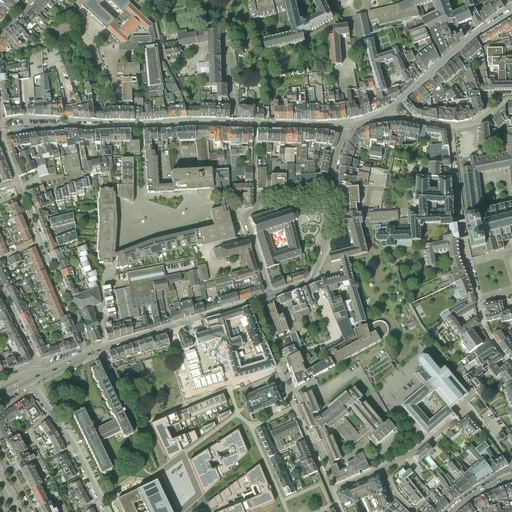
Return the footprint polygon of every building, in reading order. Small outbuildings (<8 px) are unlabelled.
[(9,12),(12,9),(2,0),(0,0),(4,4),(2,6),(9,12)] [(2,0),(12,9),(15,5),(10,0),(7,0),(6,0),(2,0)] [(44,9),(46,6),(48,5),(52,9),(54,7),(50,3),(51,1),(49,0),(39,0),(35,5),(42,11),(46,15),(48,13),(45,9),(44,10),(44,9)] [(86,0),(87,0),(82,5),(81,6),(82,6),(85,9),(84,9),(85,9),(87,11),(88,12),(88,11),(104,27),(107,29),(107,30),(108,30),(112,35),(108,39),(112,43),(113,44),(119,44),(138,43),(152,43),(157,43),(155,35),(153,26),(153,25),(131,5),(131,4),(128,2),(129,2),(128,1),(126,0),(86,0)] [(266,51),(305,42),(304,35),(312,31),(334,19),(324,0),(252,0),(248,1),(250,6),(248,6),(251,16),(252,16),(253,20),(260,19),(262,18),(262,19),(277,15),(276,13),(286,11),(285,9),(286,8),(292,33),(263,40),(266,51)] [(484,23),(483,23),(478,14),(475,8),(471,11),(470,8),(474,6),(470,0),(462,0),(464,4),(452,10),(447,0),(411,0),(398,5),(400,12),(416,7),(419,16),(420,16),(423,15),(424,14),(421,6),(432,2),(436,13),(439,11),(443,20),(444,19),(450,17),(453,24),(458,36),(461,34),(461,33),(462,32),(458,25),(471,20),(476,29),(477,28),(483,24),(484,23)] [(492,9),(495,14),(504,7),(501,3),(499,0),(493,0),(488,4),(492,9)] [(0,11),(5,16),(9,12),(2,6),(0,4),(0,11)] [(495,14),(492,9),(488,4),(484,7),(482,8),(482,9),(483,11),(488,19),(492,16),(495,14)] [(30,10),(38,18),(43,22),(45,20),(40,14),(40,13),(42,11),(35,5),(30,10)] [(370,21),(378,20),(379,26),(419,17),(419,16),(416,7),(400,12),(398,5),(395,6),(393,6),(382,9),(368,12),(370,21)] [(34,23),(38,18),(30,10),(25,15),(34,23)] [(448,51),(459,42),(464,38),(463,35),(462,32),(461,33),(461,34),(458,36),(456,36),(455,34),(453,35),(454,37),(452,38),(447,27),(453,24),(450,17),(444,19),(443,20),(439,11),(436,13),(425,18),(423,15),(420,16),(421,19),(422,19),(424,25),(426,29),(428,28),(429,31),(436,47),(441,58),(448,51)] [(366,36),(371,35),(366,14),(354,16),(354,18),(352,18),(356,37),(358,37),(359,38),(363,37),(366,36)] [(34,24),(34,23),(25,15),(21,20),(27,26),(30,24),(32,26),(34,24)] [(16,25),(29,38),(30,37),(27,34),(27,33),(25,31),(26,30),(25,29),(27,26),(21,20),(16,25)] [(506,33),(511,31),(510,30),(506,23),(502,25),(505,31),(506,33)] [(331,65),(342,64),(340,36),(350,35),(348,24),(333,26),(333,30),(328,31),(331,65)] [(32,40),(29,38),(16,25),(11,30),(21,39),(23,36),(24,37),(29,43),(32,40)] [(440,59),(433,46),(429,38),(426,29),(424,25),(409,31),(414,44),(425,40),(429,48),(417,57),(415,58),(423,74),(426,71),(426,70),(428,68),(428,69),(436,62),(437,62),(437,61),(440,59)] [(498,35),(505,31),(502,25),(494,29),(487,34),(480,38),(484,44),(491,40),(498,35)] [(7,35),(20,48),(23,45),(19,42),(21,39),(11,30),(7,35)] [(179,42),(180,47),(199,44),(199,43),(209,41),(209,58),(205,59),(205,63),(209,63),(209,73),(198,73),(198,74),(198,76),(203,76),(203,87),(210,87),(217,87),(218,97),(218,98),(222,98),(228,98),(228,84),(222,85),(221,63),(222,63),(222,54),(221,54),(221,31),(204,31),(187,34),(186,30),(177,32),(179,42)] [(18,50),(20,48),(7,35),(2,39),(10,46),(12,44),(16,49),(16,48),(18,50)] [(373,77),(374,80),(373,80),(375,89),(377,94),(382,92),(387,91),(389,97),(388,97),(390,103),(390,102),(395,100),(396,100),(397,100),(414,83),(407,71),(407,70),(404,63),(400,56),(397,47),(392,49),(393,52),(377,57),(373,39),(367,40),(366,36),(363,37),(364,41),(362,41),(364,46),(365,46),(364,46),(365,49),(366,48),(367,52),(366,52),(366,54),(367,54),(371,68),(370,68),(370,71),(372,70),(372,74),(371,74),(372,77),(373,77)] [(414,83),(418,80),(410,67),(408,63),(404,54),(402,49),(398,38),(394,39),(397,47),(400,56),(404,63),(407,70),(407,71),(414,83)] [(0,42),(0,46),(6,52),(8,50),(7,48),(8,47),(9,48),(11,47),(10,46),(2,39),(0,42)] [(476,53),(477,54),(478,58),(482,55),(480,51),(482,50),(476,40),(471,45),(477,53),(476,53)] [(424,74),(423,74),(415,58),(414,59),(412,52),(416,50),(412,41),(407,44),(410,51),(406,53),(405,48),(402,49),(404,54),(408,63),(415,60),(416,63),(410,67),(418,80),(424,74)] [(181,48),(180,47),(179,42),(162,45),(165,49),(167,57),(180,54),(182,52),(181,48)] [(158,45),(144,47),(146,58),(146,64),(148,83),(149,93),(151,100),(151,104),(153,120),(167,119),(164,100),(168,100),(168,95),(167,91),(164,80),(163,80),(161,70),(160,62),(158,45)] [(476,55),(477,54),(476,53),(477,53),(471,45),(466,50),(471,57),(472,58),(474,62),(476,61),(477,63),(479,62),(476,55)] [(488,79),(489,91),(511,90),(511,57),(506,58),(505,48),(487,48),(487,63),(488,63),(488,68),(498,68),(498,83),(495,83),(495,76),(487,77),(488,79)] [(470,66),(473,65),(470,60),(472,58),(471,57),(466,50),(461,54),(470,66)] [(472,69),(470,66),(461,54),(457,58),(464,68),(464,67),(467,71),(466,71),(467,72),(468,71),(468,70),(472,69)] [(451,80),(457,86),(461,83),(458,78),(462,76),(464,75),(467,73),(467,72),(466,71),(467,71),(464,67),(464,68),(457,58),(452,62),(448,66),(443,70),(439,74),(438,74),(438,75),(444,81),(446,84),(451,80)] [(20,73),(27,72),(26,70),(25,60),(18,61),(19,64),(14,65),(0,68),(0,75),(7,75),(6,72),(19,69),(20,73)] [(207,65),(203,65),(203,62),(198,62),(198,72),(207,72),(207,65)] [(66,71),(71,83),(79,80),(74,64),(65,67),(66,71)] [(133,89),(138,89),(138,85),(137,75),(141,74),(140,64),(117,64),(117,74),(123,74),(124,79),(123,79),(123,84),(123,102),(117,102),(117,108),(112,108),(113,120),(131,121),(129,108),(130,102),(133,102),(133,96),(133,89)] [(140,64),(141,74),(137,75),(138,85),(148,83),(146,64),(140,64)] [(489,91),(488,79),(484,80),(484,85),(480,85),(474,68),(475,68),(473,65),(470,66),(472,69),(468,70),(468,71),(467,72),(467,73),(464,75),(468,84),(472,82),(473,84),(479,91),(481,91),(485,92),(489,91)] [(18,80),(23,79),(26,79),(29,79),(29,72),(27,72),(20,73),(7,75),(0,75),(0,82),(5,81),(7,81),(12,80),(18,80)] [(44,103),(47,103),(46,91),(50,90),(48,74),(43,75),(40,76),(41,90),(40,90),(40,88),(34,88),(35,99),(40,99),(40,98),(42,97),(42,99),(44,99),(44,101),(35,102),(35,105),(35,115),(44,116),(44,103)] [(441,89),(443,87),(441,85),(444,81),(438,75),(431,80),(441,89)] [(461,83),(463,88),(464,93),(465,94),(466,94),(479,93),(479,91),(473,84),(472,82),(468,84),(469,86),(465,88),(462,76),(458,78),(461,83)] [(171,119),(176,118),(174,94),(169,81),(168,79),(164,80),(167,91),(171,91),(171,94),(168,95),(168,100),(169,104),(173,103),(173,107),(169,107),(171,119)] [(179,93),(180,93),(176,83),(173,79),(169,81),(174,94),(179,93)] [(9,100),(14,99),(19,99),(18,80),(12,80),(13,89),(11,90),(11,89),(6,90),(7,96),(1,97),(3,102),(9,102),(9,100)] [(438,92),(441,89),(431,80),(428,83),(438,92)] [(435,95),(438,92),(428,83),(425,85),(435,95)] [(463,88),(461,83),(457,86),(445,95),(447,98),(448,101),(461,94),(464,93),(463,88)] [(332,121),(337,120),(335,107),(334,93),(334,91),(333,85),(331,85),(325,86),(326,91),(329,91),(331,108),(332,121)] [(432,98),(435,95),(425,85),(422,88),(432,98)] [(324,107),(323,93),(322,86),(317,87),(318,102),(319,102),(319,105),(315,105),(316,121),(324,121),(324,107)] [(438,120),(436,108),(435,105),(438,104),(437,102),(447,98),(445,95),(443,87),(441,89),(438,92),(435,95),(432,98),(426,102),(421,107),(420,108),(421,111),(422,118),(429,119),(438,121),(438,120)] [(361,107),(358,108),(358,107),(356,108),(355,102),(353,102),(351,95),(358,94),(357,88),(350,89),(346,90),(349,102),(352,119),(356,118),(358,117),(360,117),(363,116),(361,107)] [(426,102),(432,98),(422,88),(417,92),(426,102)] [(238,117),(238,118),(238,119),(249,119),(259,120),(259,106),(260,102),(257,102),(257,101),(256,101),(256,100),(250,99),(247,99),(241,99),(241,95),(242,95),(242,94),(244,94),(244,89),(239,89),(239,106),(238,106),(238,107),(238,117)] [(62,98),(62,100),(65,117),(70,118),(75,118),(72,107),(66,108),(66,106),(63,90),(60,90),(61,92),(62,98)] [(342,120),(339,95),(339,90),(334,91),(334,93),(335,107),(337,120),(342,120)] [(200,118),(209,118),(210,97),(210,92),(202,91),(201,108),(200,118)] [(390,103),(388,97),(384,100),(382,92),(377,94),(376,94),(377,96),(378,98),(381,109),(390,105),(389,104),(390,103)] [(421,107),(426,102),(417,92),(413,96),(421,107)] [(85,110),(83,106),(83,104),(79,96),(78,93),(75,94),(76,99),(77,103),(81,118),(86,119),(85,110)] [(181,118),(188,117),(187,109),(180,93),(179,93),(181,118)] [(463,97),(463,100),(467,100),(467,101),(471,100),(471,101),(481,99),(479,93),(466,94),(466,97),(463,97)] [(449,103),(463,100),(463,97),(461,94),(448,101),(449,103)] [(416,111),(420,108),(421,107),(413,96),(408,100),(416,111)] [(209,118),(216,118),(216,102),(218,102),(218,98),(218,97),(210,97),(209,118)] [(366,115),(372,113),(368,98),(368,97),(363,98),(363,99),(366,115)] [(378,111),(381,109),(378,98),(374,99),(373,97),(368,98),(372,113),(378,111)] [(62,100),(62,98),(58,98),(55,99),(51,99),(52,116),(56,117),(60,117),(65,117),(62,100)] [(90,112),(91,119),(96,119),(94,106),(91,106),(91,105),(94,104),(92,98),(88,99),(89,101),(87,101),(88,105),(90,112)] [(14,99),(15,107),(10,108),(11,116),(21,115),(20,111),(20,106),(20,103),(19,99),(14,99)] [(470,109),(482,106),(481,99),(471,101),(472,104),(469,105),(470,109)] [(275,120),(288,120),(288,106),(288,102),(288,100),(284,101),(285,107),(279,107),(278,101),(278,100),(274,101),(275,108),(275,119),(275,120)] [(421,111),(420,108),(416,111),(408,100),(403,104),(413,116),(422,118),(421,111)] [(192,118),(200,118),(201,108),(197,108),(193,108),(193,101),(188,101),(190,108),(192,118)] [(75,118),(81,118),(77,103),(72,105),(72,107),(75,118)] [(153,120),(151,104),(145,104),(146,114),(144,115),(144,121),(153,121),(153,120)] [(86,119),(91,119),(90,112),(88,105),(83,106),(85,110),(86,119)] [(468,120),(471,119),(470,109),(469,105),(468,105),(468,107),(465,107),(466,109),(463,109),(465,121),(469,121),(468,120)] [(470,109),(471,119),(472,120),(482,112),(483,109),(482,106),(470,109)] [(104,120),(113,120),(112,108),(112,107),(103,109),(103,110),(104,120)] [(275,120),(275,119),(270,119),(270,117),(269,117),(270,113),(269,112),(269,107),(264,107),(265,120),(275,120)] [(445,121),(443,108),(439,109),(439,107),(436,108),(438,120),(440,121),(444,121),(445,121)] [(510,120),(509,116),(506,116),(505,107),(499,114),(506,122),(507,121),(510,120)] [(452,122),(450,109),(446,109),(446,108),(443,108),(445,121),(452,122)] [(458,122),(465,121),(463,109),(463,108),(459,108),(459,109),(457,110),(458,122)] [(458,123),(458,122),(457,110),(453,110),(453,109),(450,109),(452,122),(454,122),(458,123)] [(103,110),(95,112),(96,119),(104,120),(103,110)] [(505,122),(506,122),(499,114),(493,121),(498,129),(499,130),(499,129),(505,122)] [(406,137),(409,124),(403,123),(399,134),(397,139),(395,138),(392,137),(390,144),(389,147),(395,148),(395,146),(402,145),(403,142),(405,142),(406,137)] [(478,132),(478,136),(493,134),(496,133),(500,132),(499,129),(499,130),(498,129),(489,130),(488,123),(478,127),(478,132)] [(417,136),(419,136),(421,126),(416,125),(409,124),(406,137),(409,138),(408,138),(414,139),(416,140),(417,136)] [(369,127),(369,140),(377,141),(378,125),(369,127)] [(426,137),(426,135),(427,127),(421,126),(419,136),(419,137),(424,138),(426,137)] [(177,141),(195,140),(195,139),(195,127),(189,127),(179,128),(176,128),(175,128),(176,140),(176,141),(177,141)] [(207,127),(195,127),(195,139),(197,139),(197,142),(195,143),(198,167),(200,167),(201,170),(211,170),(210,162),(208,153),(207,127)] [(215,144),(215,143),(215,128),(207,127),(208,153),(210,162),(216,161),(215,144)] [(442,151),(449,150),(449,146),(446,131),(433,128),(427,127),(426,135),(438,137),(439,145),(441,144),(442,151)] [(165,129),(167,139),(171,138),(172,141),(176,140),(175,128),(165,129)] [(221,128),(215,128),(215,144),(216,161),(210,162),(211,170),(228,169),(227,158),(224,158),(223,150),(223,143),(221,143),(221,128)] [(231,169),(231,168),(229,128),(225,128),(226,143),(227,143),(227,150),(223,150),(224,158),(227,158),(228,169),(231,169)] [(238,167),(239,167),(239,156),(239,155),(235,155),(235,129),(229,128),(231,168),(238,167)] [(165,129),(161,129),(157,130),(158,140),(158,147),(163,147),(163,145),(163,141),(167,140),(167,139),(165,129)] [(266,160),(266,154),(267,129),(257,129),(256,142),(257,147),(262,147),(262,157),(262,160),(266,160)] [(125,142),(129,142),(132,142),(132,141),(132,137),(133,137),(133,130),(109,130),(98,131),(100,143),(100,146),(100,151),(101,156),(105,156),(111,155),(110,145),(113,145),(113,144),(113,142),(115,142),(115,144),(116,145),(121,145),(121,142),(125,142)] [(144,146),(151,146),(151,142),(149,130),(143,130),(144,146)] [(154,144),(153,141),(158,140),(157,130),(149,130),(151,142),(151,146),(151,148),(154,147),(153,144),(154,144)] [(278,159),(278,153),(275,153),(275,146),(279,146),(280,130),(271,130),(270,154),(270,159),(278,159)] [(294,155),(296,155),(296,147),(296,144),(296,130),(291,130),(291,149),(287,149),(284,149),(283,160),(283,164),(287,164),(293,165),(294,165),(294,155)] [(317,160),(319,152),(314,151),(316,131),(312,130),(311,145),(309,145),(309,154),(308,161),(315,159),(317,160)] [(60,163),(62,163),(65,162),(59,131),(53,132),(59,159),(60,163)] [(67,173),(72,173),(68,152),(64,131),(59,131),(65,162),(62,163),(65,174),(67,173)] [(68,152),(72,173),(81,172),(76,144),(74,138),(73,138),(72,131),(64,131),(68,152)] [(76,131),(78,143),(79,148),(83,170),(89,169),(87,162),(84,147),(81,131),(76,131)] [(93,131),(88,131),(81,131),(84,147),(87,147),(86,141),(89,140),(92,140),(92,142),(92,143),(93,143),(94,143),(94,145),(96,144),(95,143),(93,131)] [(319,152),(319,151),(322,131),(316,131),(314,151),(319,152)] [(327,152),(327,148),(325,148),(328,132),(322,131),(319,151),(323,152),(327,152)] [(43,159),(52,156),(52,152),(50,148),(49,144),(46,132),(40,133),(44,147),(45,147),(46,149),(42,150),(42,152),(41,152),(43,159)] [(53,160),(59,159),(53,132),(46,132),(49,144),(50,148),(52,152),(52,156),(53,160)] [(334,132),(329,152),(332,153),(333,149),(334,149),(339,134),(334,132)] [(493,138),(493,137),(496,136),(497,140),(501,139),(500,132),(496,133),(493,134),(478,136),(478,143),(491,142),(490,138),(493,138)] [(47,169),(43,159),(41,152),(35,133),(28,134),(31,144),(30,145),(31,146),(29,147),(29,149),(37,170),(38,172),(39,177),(48,174),(47,169)] [(35,133),(41,152),(42,152),(42,150),(46,149),(45,147),(44,147),(40,133),(35,133)] [(353,136),(362,145),(361,140),(357,133),(353,136)] [(511,133),(508,134),(504,135),(506,152),(492,155),(477,158),(476,157),(477,156),(476,156),(472,157),(468,158),(469,160),(471,160),(471,167),(462,168),(468,214),(464,215),(464,217),(465,221),(463,222),(463,224),(465,223),(466,226),(466,227),(467,227),(467,230),(467,231),(468,234),(468,235),(469,237),(467,238),(467,239),(469,239),(470,243),(470,244),(471,244),(472,248),(471,248),(472,249),(486,246),(487,252),(486,252),(486,254),(488,253),(488,254),(489,254),(489,253),(490,253),(493,252),(497,251),(498,252),(499,251),(500,250),(503,249),(504,250),(504,249),(505,249),(505,248),(504,248),(504,246),(505,246),(505,245),(504,245),(503,243),(506,242),(511,240),(511,133)] [(20,146),(30,145),(31,144),(28,134),(18,136),(20,146)] [(18,147),(17,146),(14,136),(10,137),(12,142),(14,151),(17,150),(19,154),(25,151),(23,149),(20,151),(18,147)] [(361,147),(362,145),(353,136),(350,139),(356,147),(361,149),(361,147)] [(20,157),(19,154),(17,150),(14,151),(12,142),(10,137),(5,138),(6,143),(7,148),(11,159),(16,157),(17,158),(20,157)] [(360,152),(361,149),(356,147),(350,139),(348,143),(353,149),(360,152)] [(133,141),(132,141),(132,142),(129,142),(129,154),(133,154),(133,155),(139,155),(138,140),(133,140),(133,141)] [(359,155),(360,152),(353,149),(348,143),(345,150),(359,155)] [(442,159),(450,159),(449,150),(442,151),(441,144),(439,145),(431,145),(430,147),(430,157),(427,157),(427,160),(442,159)] [(316,185),(315,174),(310,174),(310,173),(315,173),(315,159),(308,161),(306,161),(303,161),(303,147),(300,146),(298,146),(298,147),(296,147),(296,155),(296,165),(300,165),(301,187),(316,185)] [(239,156),(248,155),(247,147),(242,147),(242,154),(239,154),(239,155),(239,156)] [(370,148),(370,149),(370,156),(369,158),(377,159),(378,157),(382,158),(382,149),(370,148)] [(28,173),(37,170),(29,149),(25,151),(19,154),(20,157),(21,157),(23,162),(28,173)] [(360,155),(359,155),(345,150),(343,156),(358,161),(360,155)] [(172,184),(159,184),(159,182),(158,172),(158,164),(158,157),(155,157),(155,151),(152,151),(145,152),(146,157),(145,157),(146,164),(146,168),(146,173),(147,176),(146,176),(147,183),(147,188),(147,193),(159,192),(159,193),(160,193),(170,192),(173,192),(172,184)] [(327,170),(328,164),(330,158),(332,153),(329,152),(329,153),(327,152),(323,152),(322,156),(323,156),(319,172),(320,172),(319,174),(323,173),(327,174),(327,170)] [(342,160),(358,165),(359,161),(358,161),(343,156),(342,160)] [(0,174),(9,173),(5,161),(4,157),(0,158),(0,174)] [(20,163),(23,162),(21,157),(20,157),(17,158),(16,157),(11,159),(15,168),(21,166),(20,163)] [(105,158),(98,159),(98,160),(101,173),(107,172),(107,169),(106,167),(105,158)] [(121,185),(133,185),(133,158),(122,158),(121,185)] [(442,174),(442,166),(451,166),(450,159),(442,159),(443,163),(442,163),(441,163),(429,163),(429,177),(430,178),(438,178),(452,178),(451,175),(442,174)] [(101,173),(98,160),(87,162),(89,169),(89,172),(92,171),(92,175),(101,173)] [(266,177),(266,176),(266,174),(266,170),(266,160),(262,160),(257,160),(257,171),(257,177),(266,177)] [(357,169),(358,165),(342,160),(340,167),(357,169)] [(19,177),(28,173),(23,162),(20,163),(21,166),(15,168),(19,177)] [(270,189),(285,188),(287,164),(283,164),(281,164),(280,172),(270,172),(270,174),(270,176),(270,189)] [(285,188),(294,188),(294,180),(293,165),(287,164),(285,188)] [(239,167),(238,167),(231,168),(231,169),(228,169),(230,189),(232,189),(233,191),(252,190),(252,168),(248,168),(239,167)] [(340,175),(358,177),(359,169),(357,169),(340,167),(340,175)] [(228,169),(211,170),(212,188),(212,190),(213,190),(213,191),(217,190),(221,190),(230,190),(230,189),(228,169)] [(362,170),(359,169),(358,177),(369,178),(370,171),(362,170)] [(209,188),(212,188),(211,170),(201,170),(200,170),(171,172),(172,184),(173,192),(209,190),(209,188)] [(0,174),(0,177),(2,183),(12,180),(9,173),(0,174)] [(315,174),(316,185),(325,183),(327,174),(323,173),(319,174),(315,174)] [(339,183),(352,184),(368,186),(369,178),(358,177),(340,175),(339,183)] [(439,196),(453,196),(453,194),(452,178),(438,178),(438,189),(430,189),(430,178),(429,177),(417,176),(416,189),(415,189),(415,191),(413,191),(413,193),(416,193),(439,196)] [(81,181),(83,189),(90,187),(88,177),(84,178),(84,180),(81,181)] [(257,189),(266,189),(266,177),(257,177),(257,189)] [(75,184),(77,192),(84,191),(83,189),(81,181),(77,182),(78,183),(75,184)] [(68,186),(70,197),(77,195),(77,192),(75,184),(74,182),(70,183),(70,185),(68,186)] [(332,352),(331,353),(331,354),(332,355),(333,355),(334,355),(335,355),(335,356),(334,356),(338,364),(356,354),(381,340),(380,339),(384,337),(386,336),(387,334),(388,333),(388,331),(388,329),(388,327),(387,325),(385,323),(384,322),(382,322),(380,321),(378,322),(376,322),(368,327),(367,325),(365,326),(364,322),(366,321),(357,289),(358,288),(359,286),(358,284),(356,283),(355,283),(354,280),(351,267),(352,267),(352,265),(350,265),(349,258),(354,257),(357,256),(368,253),(368,252),(362,227),(375,227),(375,229),(375,240),(377,242),(381,242),(380,243),(381,246),(383,248),(395,247),(411,247),(411,245),(413,245),(413,241),(421,241),(421,228),(423,228),(424,226),(424,224),(438,224),(438,226),(441,225),(441,216),(445,216),(445,214),(454,214),(453,203),(453,196),(439,196),(416,193),(415,202),(419,202),(419,214),(412,214),(411,211),(408,211),(409,218),(399,219),(399,210),(389,210),(374,211),(373,209),(366,210),(366,209),(357,210),(357,204),(360,203),(359,187),(352,187),(352,184),(339,183),(340,185),(339,185),(339,186),(340,186),(343,197),(345,207),(348,206),(348,211),(347,211),(347,212),(346,212),(346,213),(346,214),(347,216),(342,217),(343,225),(346,225),(352,248),(329,254),(332,263),(340,260),(342,267),(339,268),(340,271),(343,270),(345,277),(341,278),(340,276),(325,280),(325,278),(322,279),(322,281),(325,288),(336,285),(340,292),(348,290),(351,300),(343,302),(346,313),(354,310),(356,318),(354,319),(353,318),(349,319),(351,326),(352,329),(355,339),(345,341),(348,347),(338,352),(336,350),(332,352)] [(28,197),(41,191),(44,190),(42,185),(40,186),(26,192),(28,197)] [(118,196),(126,199),(133,202),(133,194),(133,185),(121,185),(119,185),(118,196)] [(61,189),(64,200),(71,199),(70,197),(68,186),(63,187),(64,189),(61,189)] [(114,232),(113,231),(114,223),(113,214),(115,214),(114,200),(112,200),(112,194),(113,194),(113,189),(104,188),(104,190),(100,189),(100,193),(98,193),(99,200),(97,200),(98,216),(99,223),(96,252),(98,252),(97,260),(99,259),(99,264),(103,263),(103,265),(108,264),(112,264),(113,259),(111,259),(112,246),(113,246),(114,232)] [(64,202),(64,200),(61,189),(57,190),(57,192),(54,193),(54,194),(51,195),(52,198),(53,201),(56,200),(56,204),(64,202)] [(41,191),(28,197),(30,201),(43,195),(46,194),(44,190),(41,191)] [(252,190),(233,191),(236,197),(241,194),(242,194),(242,195),(237,198),(241,204),(244,209),(244,210),(252,208),(252,207),(252,190)] [(30,201),(32,206),(52,198),(51,195),(50,192),(46,194),(43,195),(30,201)] [(34,212),(42,208),(54,203),(53,201),(52,198),(32,206),(34,212)] [(3,210),(4,211),(17,206),(15,201),(8,204),(9,206),(5,208),(5,209),(3,210)] [(197,248),(234,239),(231,223),(227,207),(224,207),(222,208),(210,211),(214,226),(198,230),(194,231),(194,232),(196,244),(197,248)] [(47,217),(48,216),(47,212),(44,213),(42,208),(34,212),(38,220),(47,217)] [(278,263),(301,256),(293,223),(293,222),(295,220),(295,219),(296,217),(296,216),(295,214),(295,213),(293,211),(292,211),(289,211),(288,211),(286,212),(285,212),(281,213),(280,214),(276,215),(275,210),(270,212),(269,212),(267,212),(265,213),(264,213),(261,214),(260,215),(256,216),(255,216),(250,218),(250,219),(252,224),(255,233),(255,234),(266,269),(267,269),(279,265),(278,263)] [(8,221),(10,220),(21,215),(19,211),(11,214),(12,216),(9,217),(9,218),(7,219),(8,221)] [(66,215),(68,224),(74,223),(72,213),(66,215)] [(464,267),(460,256),(459,249),(459,241),(458,240),(460,240),(457,225),(457,223),(457,222),(454,223),(454,216),(454,214),(445,214),(445,216),(441,216),(441,225),(441,226),(449,226),(450,231),(451,231),(451,233),(452,235),(443,236),(444,242),(432,244),(426,246),(427,251),(424,252),(427,267),(431,266),(432,269),(437,268),(436,268),(437,268),(434,254),(449,252),(450,259),(451,259),(452,263),(449,263),(451,268),(453,267),(454,271),(464,267)] [(13,224),(15,223),(23,220),(21,215),(10,220),(11,222),(12,222),(13,224)] [(50,234),(48,230),(45,223),(48,222),(47,217),(38,220),(42,232),(44,236),(50,234)] [(57,227),(55,218),(49,219),(51,229),(57,227)] [(9,230),(11,230),(25,225),(23,220),(15,223),(16,225),(8,228),(9,230)] [(15,239),(29,234),(27,229),(19,232),(20,234),(17,236),(14,237),(15,239)] [(70,232),(65,234),(68,243),(73,241),(70,232)] [(157,253),(169,250),(191,246),(196,244),(194,232),(167,238),(153,242),(123,253),(117,255),(117,264),(116,269),(144,258),(154,254),(156,258),(157,259),(157,258),(158,259),(158,258),(158,256),(157,253)] [(58,250),(57,247),(55,243),(54,244),(50,234),(44,236),(49,248),(51,252),(58,250)] [(65,234),(60,236),(64,245),(68,243),(65,234)] [(57,243),(59,246),(59,247),(64,245),(60,236),(55,238),(57,243)] [(33,243),(31,238),(23,241),(14,245),(17,250),(33,243)] [(216,286),(216,287),(233,283),(259,275),(257,269),(254,260),(248,241),(219,248),(213,250),(216,260),(221,258),(221,259),(238,255),(240,259),(239,259),(241,264),(239,265),(241,271),(229,274),(229,275),(216,278),(217,279),(216,280),(214,281),(216,286)] [(0,251),(6,248),(5,246),(9,245),(8,244),(11,243),(10,242),(0,245),(0,251)] [(28,253),(29,255),(37,252),(35,247),(22,253),(23,255),(24,254),(24,255),(28,253)] [(53,256),(62,253),(67,251),(66,247),(58,250),(51,252),(53,256)] [(6,248),(0,251),(0,256),(0,257),(14,251),(13,249),(11,250),(10,249),(7,251),(6,248)] [(24,261),(25,262),(39,257),(37,252),(29,255),(30,257),(26,259),(27,260),(24,261)] [(57,264),(67,259),(70,257),(68,253),(63,255),(62,253),(53,256),(57,264)] [(7,259),(10,266),(22,261),(19,254),(7,259)] [(60,272),(70,268),(67,259),(57,264),(60,272)] [(28,270),(29,271),(43,266),(41,261),(33,265),(34,267),(30,268),(30,269),(28,270)] [(86,275),(92,272),(89,266),(81,269),(83,274),(85,273),(86,275)] [(166,279),(165,277),(163,266),(127,273),(130,288),(111,291),(117,321),(123,319),(123,320),(135,318),(139,317),(145,315),(142,307),(150,305),(152,317),(158,315),(158,312),(156,301),(154,292),(152,281),(166,279)] [(455,283),(468,278),(464,267),(454,271),(452,271),(453,275),(448,277),(449,282),(436,287),(438,291),(441,290),(441,289),(455,283)] [(63,278),(73,274),(71,268),(70,268),(60,272),(63,278)] [(0,277),(0,278),(8,274),(5,269),(0,271),(0,277)] [(189,281),(197,279),(196,270),(187,272),(189,281)] [(36,274),(33,275),(35,280),(47,275),(45,271),(36,274)] [(86,280),(96,277),(97,276),(96,271),(92,272),(86,275),(87,277),(85,278),(86,280)] [(299,273),(302,280),(305,279),(309,273),(308,271),(299,273)] [(3,284),(11,280),(8,274),(0,278),(3,284)] [(66,287),(72,285),(71,281),(70,279),(74,277),(73,274),(63,278),(65,284),(66,287)] [(165,277),(166,279),(167,289),(168,292),(174,290),(172,284),(179,282),(182,282),(180,274),(165,277)] [(291,281),(292,281),(291,276),(289,276),(289,274),(284,276),(287,283),(291,282),(291,281)] [(262,285),(259,275),(233,283),(233,285),(235,290),(253,285),(254,288),(262,285)] [(85,285),(95,282),(97,281),(96,277),(86,280),(86,283),(85,283),(85,285)] [(283,277),(271,282),(273,287),(276,289),(286,285),(283,277)] [(468,278),(455,283),(456,287),(457,290),(455,291),(456,292),(455,293),(455,294),(455,296),(455,297),(456,298),(457,299),(459,299),(459,301),(467,298),(468,302),(467,303),(465,303),(451,311),(450,312),(449,311),(441,317),(444,322),(446,320),(454,316),(475,304),(476,303),(476,301),(476,300),(476,299),(475,299),(474,296),(475,296),(474,295),(471,287),(468,278)] [(154,292),(161,290),(167,289),(166,279),(152,281),(154,292)] [(6,289),(14,285),(11,280),(3,284),(6,289)] [(36,288),(37,290),(50,284),(48,280),(40,283),(41,285),(38,287),(36,288)] [(8,294),(16,290),(15,288),(19,286),(19,285),(22,284),(21,281),(14,285),(6,289),(8,294)] [(221,307),(219,301),(208,305),(205,290),(206,290),(205,289),(216,286),(214,281),(206,283),(203,284),(198,285),(200,294),(201,299),(204,312),(221,307)] [(342,336),(339,338),(340,340),(324,348),(325,351),(322,352),(324,355),(328,353),(345,341),(355,339),(352,329),(351,326),(349,319),(346,313),(343,302),(342,302),(340,292),(336,285),(325,288),(322,281),(303,288),(303,289),(301,289),(273,299),(274,302),(277,312),(278,316),(284,314),(290,332),(291,334),(296,332),(306,328),(304,328),(302,321),(303,321),(302,316),(310,313),(309,309),(308,309),(307,306),(309,306),(312,307),(315,306),(316,303),(314,295),(324,291),(330,307),(331,307),(342,336)] [(84,289),(85,291),(97,287),(95,282),(85,285),(86,288),(84,289)] [(112,322),(117,321),(111,291),(109,283),(109,284),(103,292),(108,318),(111,317),(112,322)] [(233,285),(233,283),(216,287),(218,291),(224,290),(225,296),(221,297),(219,298),(219,301),(221,307),(227,305),(233,303),(238,302),(235,293),(235,290),(233,285)] [(264,291),(262,285),(254,288),(256,296),(262,294),(264,291)] [(97,287),(85,291),(81,293),(70,297),(75,308),(84,310),(92,307),(101,303),(98,286),(97,287)] [(192,292),(192,287),(188,288),(186,290),(186,294),(187,298),(189,301),(178,304),(182,319),(194,315),(191,301),(190,297),(193,297),(192,292)] [(11,300),(23,293),(22,291),(21,288),(16,290),(8,294),(11,300)] [(70,297),(81,293),(79,288),(74,290),(74,288),(68,291),(70,297)] [(238,302),(256,296),(254,288),(248,289),(235,293),(238,302)] [(40,298),(40,299),(54,294),(52,289),(44,292),(45,294),(42,296),(40,297),(40,298)] [(163,300),(161,290),(154,292),(156,301),(163,300)] [(174,290),(168,292),(168,293),(169,298),(177,296),(175,290),(174,290)] [(14,305),(22,301),(21,298),(22,298),(25,297),(23,293),(11,300),(14,305)] [(47,299),(48,302),(56,298),(54,294),(40,299),(41,301),(43,300),(44,301),(47,299)] [(43,306),(44,308),(58,303),(56,298),(48,302),(49,304),(46,305),(46,306),(43,306)] [(511,298),(511,299),(511,304),(511,311),(507,312),(505,313),(502,301),(496,302),(499,314),(501,319),(502,323),(507,321),(511,320),(511,298)] [(194,315),(204,312),(201,299),(198,299),(191,301),(194,315)] [(158,312),(165,311),(163,300),(156,301),(158,312)] [(16,310),(26,305),(25,303),(23,304),(22,301),(14,305),(16,310)] [(169,314),(170,316),(171,323),(182,319),(178,304),(178,302),(172,304),(173,307),(168,309),(170,314),(169,314)] [(290,332),(284,314),(278,316),(277,312),(274,302),(274,304),(269,306),(272,313),(270,314),(279,336),(283,335),(283,333),(284,333),(289,331),(290,332)] [(486,322),(501,319),(499,314),(496,302),(483,305),(486,322)] [(51,309),(52,311),(60,308),(58,303),(44,308),(45,311),(47,309),(48,310),(51,309)] [(19,316),(30,310),(29,307),(30,307),(29,304),(26,305),(16,310),(19,316)] [(477,317),(463,328),(455,318),(457,316),(458,318),(471,311),(474,309),(476,308),(475,304),(454,316),(446,320),(461,338),(466,334),(467,333),(472,329),(479,324),(477,317)] [(228,313),(216,317),(205,320),(208,331),(194,335),(197,345),(224,338),(228,352),(226,352),(234,379),(257,372),(274,367),(249,306),(241,309),(228,313)] [(80,319),(82,322),(86,332),(91,344),(92,343),(94,343),(101,340),(96,328),(95,327),(98,326),(94,316),(96,316),(92,307),(84,310),(81,311),(83,318),(80,319)] [(48,317),(48,318),(62,312),(60,308),(52,311),(53,313),(49,314),(50,315),(47,316),(48,317)] [(22,321),(35,314),(32,309),(30,310),(19,316),(22,321)] [(160,326),(159,320),(161,320),(160,316),(166,315),(165,311),(158,312),(158,315),(152,317),(153,322),(154,328),(160,326)] [(0,322),(9,318),(6,312),(0,314),(0,322)] [(56,320),(60,319),(64,317),(62,312),(48,318),(49,320),(51,319),(52,319),(55,318),(56,320)] [(25,326),(37,320),(38,320),(35,314),(22,321),(25,326)] [(49,326),(51,329),(71,320),(69,315),(64,317),(60,319),(60,321),(49,326)] [(147,323),(145,315),(139,317),(144,331),(152,329),(154,328),(153,322),(150,323),(147,323)] [(160,326),(167,324),(171,323),(170,316),(166,316),(166,315),(160,316),(161,320),(159,320),(160,326)] [(133,334),(139,333),(144,331),(139,317),(135,318),(136,323),(133,324),(134,329),(132,330),(133,334)] [(0,326),(1,328),(12,323),(9,318),(0,322),(0,326)] [(136,323),(135,318),(123,320),(123,319),(117,321),(112,322),(105,323),(106,329),(105,330),(105,333),(107,342),(112,340),(118,339),(126,336),(133,334),(132,330),(134,329),(133,324),(136,323)] [(25,326),(27,332),(40,325),(37,320),(25,326)] [(54,334),(58,332),(73,326),(71,320),(51,329),(53,334),(54,334)] [(0,335),(2,334),(14,328),(12,323),(1,328),(2,331),(0,331),(0,335)] [(30,337),(38,333),(43,331),(40,325),(27,332),(30,337)] [(66,335),(75,331),(73,326),(58,332),(60,334),(63,333),(64,336),(66,335)] [(7,336),(8,338),(17,333),(14,328),(2,334),(3,337),(7,336)] [(466,334),(461,338),(467,348),(466,348),(469,353),(483,343),(472,329),(467,333),(466,334)] [(504,337),(507,336),(505,333),(503,329),(492,335),(498,344),(505,339),(504,337)] [(66,338),(72,335),(76,348),(79,347),(81,344),(76,334),(75,331),(66,335),(66,338)] [(192,347),(190,340),(187,341),(186,340),(185,335),(185,336),(184,332),(177,334),(180,344),(175,346),(177,352),(192,347)] [(301,343),(299,337),(296,332),(291,334),(290,335),(293,346),(285,350),(283,351),(286,356),(287,356),(303,349),(301,343)] [(498,344),(503,351),(511,345),(508,338),(509,337),(509,336),(511,335),(509,332),(505,333),(507,336),(504,337),(505,339),(498,344)] [(10,344),(20,339),(17,333),(8,338),(6,339),(9,345),(10,344)] [(33,344),(41,340),(44,339),(42,336),(40,337),(38,333),(30,337),(33,344)] [(155,350),(162,348),(169,345),(165,334),(151,338),(154,349),(155,350)] [(70,350),(76,348),(72,335),(66,338),(67,342),(70,350)] [(154,349),(151,338),(151,337),(136,342),(139,349),(140,353),(154,349)] [(12,353),(24,347),(20,339),(10,344),(12,347),(13,347),(14,350),(12,351),(12,353)] [(33,344),(37,351),(46,346),(47,346),(46,343),(43,344),(41,340),(33,344)] [(50,356),(58,353),(56,345),(54,340),(49,342),(49,345),(50,349),(48,350),(50,356)] [(65,352),(70,350),(67,342),(65,342),(64,341),(61,342),(62,343),(65,352)] [(126,358),(140,353),(139,349),(136,342),(122,347),(126,358)] [(470,363),(472,361),(494,347),(491,343),(490,342),(475,352),(466,358),(461,361),(459,362),(453,367),(458,372),(465,367),(470,363)] [(58,353),(65,352),(62,343),(56,345),(58,353)] [(43,358),(50,356),(48,350),(50,349),(49,345),(47,346),(46,346),(37,351),(40,357),(43,358)] [(511,360),(511,345),(503,351),(511,360)] [(22,358),(28,355),(24,347),(12,353),(14,356),(20,355),(22,358)] [(112,363),(126,358),(122,347),(108,352),(112,363)] [(482,366),(485,364),(499,354),(494,347),(472,361),(470,363),(465,367),(458,372),(463,378),(482,366)] [(311,367),(310,365),(308,361),(305,355),(304,350),(286,358),(293,376),(290,378),(294,388),(305,382),(304,381),(307,379),(308,381),(310,380),(308,377),(313,374),(314,377),(335,366),(330,358),(311,367)] [(8,369),(17,367),(14,356),(12,353),(12,351),(9,353),(8,352),(3,353),(6,360),(8,369)] [(196,352),(183,355),(194,391),(223,382),(219,370),(215,372),(215,374),(201,378),(197,364),(199,364),(196,352)] [(310,365),(318,359),(316,356),(311,359),(309,354),(305,355),(308,361),(310,365)] [(495,379),(500,376),(511,368),(507,363),(499,370),(495,364),(502,359),(499,354),(485,364),(482,366),(463,378),(471,386),(472,385),(477,390),(475,392),(478,395),(479,397),(480,396),(483,395),(484,394),(480,389),(485,385),(479,379),(487,373),(486,371),(488,370),(492,375),(495,379)] [(14,356),(17,367),(29,363),(30,360),(28,355),(22,358),(20,355),(14,356)] [(420,365),(422,367),(418,370),(414,374),(425,386),(402,406),(414,420),(422,429),(423,431),(428,436),(452,416),(454,419),(456,416),(455,415),(454,414),(452,411),(450,409),(451,408),(455,405),(456,404),(462,399),(463,398),(467,395),(468,393),(467,393),(463,388),(459,384),(456,380),(453,375),(452,375),(447,369),(447,368),(446,367),(441,372),(429,357),(429,356),(428,357),(424,356),(423,355),(423,356),(419,359),(418,359),(419,360),(420,364),(419,366),(420,365)] [(0,363),(2,371),(8,369),(6,360),(3,361),(0,357),(0,356),(0,363)] [(94,430),(89,420),(83,409),(72,414),(84,438),(101,474),(112,468),(99,442),(120,432),(123,437),(124,437),(124,438),(132,434),(131,433),(132,433),(122,413),(124,412),(123,409),(121,410),(98,362),(94,363),(96,367),(91,370),(115,420),(94,430)] [(131,382),(146,377),(141,362),(126,367),(131,382)] [(500,376),(505,384),(511,379),(511,369),(511,368),(500,376)] [(257,391),(243,397),(250,415),(264,410),(275,405),(277,408),(282,406),(280,403),(283,402),(282,401),(275,384),(273,385),(271,381),(262,385),(264,388),(257,391)] [(312,391),(309,392),(303,395),(302,392),(297,394),(302,405),(299,406),(308,429),(310,428),(313,427),(314,430),(316,436),(318,442),(317,442),(324,459),(326,458),(327,461),(326,461),(327,463),(327,464),(328,468),(333,478),(335,484),(360,474),(361,474),(361,473),(360,473),(360,471),(362,470),(362,472),(363,472),(370,469),(363,453),(362,453),(356,456),(354,457),(353,457),(354,460),(355,462),(348,465),(349,468),(340,472),(340,471),(339,470),(337,464),(335,465),(333,462),(340,459),(343,458),(342,457),(333,435),(330,437),(329,437),(325,426),(326,425),(330,429),(335,425),(350,443),(369,428),(370,430),(371,431),(372,432),(373,434),(372,435),(369,438),(376,447),(394,432),(397,430),(389,421),(386,423),(385,424),(384,425),(381,421),(382,421),(382,420),(366,402),(364,404),(363,404),(359,400),(361,398),(364,397),(355,387),(353,389),(349,392),(351,394),(350,396),(348,393),(346,391),(327,407),(329,410),(320,417),(317,412),(320,411),(312,391)] [(221,405),(226,403),(223,393),(217,395),(221,405)] [(27,413),(28,415),(30,420),(32,424),(38,420),(45,416),(42,413),(40,411),(40,412),(35,404),(34,403),(35,402),(31,397),(29,398),(28,395),(19,402),(27,413)] [(216,407),(221,405),(217,395),(212,398),(216,407)] [(485,404),(483,400),(480,396),(479,397),(478,395),(475,397),(478,401),(471,406),(475,410),(478,416),(484,410),(487,407),(485,404)] [(210,409),(216,407),(212,398),(207,400),(210,409)] [(205,411),(210,409),(207,400),(201,402),(205,411)] [(23,419),(28,415),(27,413),(19,402),(14,406),(21,416),(22,418),(23,419)] [(200,413),(205,411),(201,402),(196,404),(200,413)] [(194,416),(200,413),(196,404),(191,406),(194,416)] [(14,406),(9,410),(15,418),(17,416),(20,420),(22,418),(21,416),(14,406)] [(189,418),(194,416),(191,406),(185,409),(189,418)] [(184,420),(189,418),(185,409),(180,411),(184,420)] [(12,423),(16,420),(8,410),(3,414),(9,422),(12,426),(13,425),(12,423)] [(220,421),(231,413),(230,410),(218,415),(220,421)] [(180,411),(175,413),(179,422),(184,420),(180,411)] [(182,432),(182,430),(179,422),(175,413),(150,423),(168,461),(197,439),(193,430),(184,434),(182,432)] [(11,426),(9,422),(3,414),(0,416),(0,429),(2,433),(2,434),(5,440),(12,436),(8,427),(11,426)] [(448,427),(451,430),(455,427),(459,432),(460,432),(472,421),(468,416),(461,422),(459,420),(459,419),(458,420),(453,424),(452,424),(448,427)] [(40,425),(43,429),(50,424),(49,422),(49,421),(47,420),(40,425)] [(290,447),(296,444),(305,441),(304,437),(300,439),(297,433),(301,431),(296,420),(296,421),(271,431),(276,442),(280,452),(283,450),(287,448),(290,447)] [(480,429),(476,425),(472,421),(460,432),(461,434),(462,434),(462,435),(463,435),(464,436),(467,439),(472,435),(480,429)] [(204,433),(215,425),(213,422),(201,427),(204,433)] [(46,434),(54,429),(52,426),(50,424),(43,429),(46,434)] [(268,435),(264,427),(257,429),(261,438),(268,435)] [(49,439),(58,434),(56,432),(54,429),(46,434),(49,439)] [(507,437),(508,437),(511,434),(511,432),(509,429),(506,429),(497,437),(495,438),(499,443),(507,437)] [(247,453),(237,430),(189,462),(192,470),(218,459),(217,456),(235,449),(237,454),(219,461),(221,467),(204,474),(202,470),(194,473),(203,496),(247,453)] [(450,439),(455,435),(451,430),(446,434),(448,436),(450,439)] [(14,457),(22,452),(25,451),(24,451),(27,450),(23,443),(24,443),(23,440),(22,441),(19,434),(6,441),(8,445),(7,445),(8,448),(9,447),(11,450),(10,451),(11,453),(12,453),(14,457)] [(52,444),(60,439),(59,436),(58,434),(49,439),(52,444)] [(433,441),(435,443),(443,435),(442,434),(433,441)] [(261,438),(265,447),(272,445),(268,435),(261,438)] [(54,448),(63,444),(62,442),(60,439),(52,444),(54,448)] [(305,441),(296,444),(298,448),(295,449),(297,453),(298,454),(297,455),(298,458),(299,458),(301,463),(313,458),(305,441)] [(494,473),(499,470),(509,465),(503,457),(498,459),(496,460),(489,448),(489,447),(485,441),(475,449),(481,456),(494,473)] [(63,444),(54,448),(57,453),(65,449),(64,447),(63,444)] [(414,457),(419,463),(433,450),(428,444),(414,457)] [(265,447),(270,458),(276,455),(272,445),(265,447)] [(479,484),(494,473),(481,456),(475,449),(472,445),(465,451),(478,464),(468,471),(479,484)] [(14,457),(17,463),(29,457),(27,453),(24,455),(22,452),(14,457)] [(60,463),(67,459),(65,454),(61,455),(60,453),(52,457),(53,460),(55,459),(58,464),(60,463)] [(21,470),(31,464),(32,464),(30,461),(35,459),(33,455),(29,457),(17,463),(21,470)] [(282,464),(279,456),(279,455),(270,459),(274,467),(282,464)] [(317,470),(317,469),(313,458),(301,463),(295,466),(297,471),(302,469),(305,477),(318,471),(317,470)] [(67,459),(60,463),(63,468),(70,464),(67,459)] [(473,488),(462,475),(454,465),(451,462),(447,465),(453,473),(455,471),(457,474),(458,473),(460,477),(454,481),(464,494),(473,488)] [(473,488),(479,484),(468,471),(465,474),(462,470),(464,469),(458,462),(454,465),(462,475),(473,488)] [(31,489),(41,484),(42,483),(40,479),(39,480),(31,464),(21,470),(31,489)] [(60,474),(61,476),(62,475),(73,470),(70,464),(63,468),(60,469),(62,473),(60,474)] [(274,467),(277,474),(285,471),(282,464),(274,467)] [(258,465),(207,504),(210,511),(219,511),(218,509),(228,505),(227,503),(237,498),(236,496),(246,492),(245,489),(256,485),(260,495),(229,508),(230,511),(250,511),(274,502),(258,465)] [(396,481),(399,485),(407,477),(408,478),(413,473),(410,469),(406,472),(403,469),(395,476),(398,480),(396,481)] [(73,470),(62,475),(65,481),(69,479),(76,475),(73,470)] [(285,471),(277,474),(280,482),(289,478),(285,471)] [(460,497),(464,494),(454,481),(448,473),(445,476),(452,487),(460,497)] [(444,510),(449,505),(441,494),(437,489),(437,486),(441,484),(437,478),(434,474),(425,484),(424,482),(422,483),(429,491),(431,494),(444,510)] [(460,497),(452,487),(450,488),(441,475),(437,478),(441,484),(444,488),(454,501),(460,497)] [(361,483),(362,484),(358,485),(356,487),(355,486),(354,487),(352,487),(351,489),(350,490),(347,491),(346,489),(342,491),(343,492),(339,494),(341,497),(339,498),(344,511),(376,511),(378,511),(377,511),(385,511),(387,510),(391,506),(391,505),(382,481),(380,481),(378,478),(375,479),(374,477),(370,479),(371,481),(368,482),(366,482),(365,482),(364,482),(361,483)] [(399,485),(402,489),(411,481),(408,478),(407,477),(399,485)] [(280,482),(283,489),(292,485),(289,478),(280,482)] [(171,511),(156,480),(135,490),(117,499),(123,511),(171,511)] [(74,490),(81,486),(78,481),(71,485),(74,490)] [(185,493),(180,481),(176,483),(182,498),(187,496),(186,493),(185,493)] [(402,490),(405,493),(414,485),(411,482),(412,482),(411,481),(402,489),(402,490)] [(283,489),(286,496),(296,492),(295,490),(299,488),(297,483),(292,486),(292,485),(283,489)] [(34,495),(45,490),(41,484),(31,489),(34,495)] [(405,494),(409,497),(417,490),(414,487),(415,486),(414,485),(405,493),(405,494)] [(511,499),(511,495),(508,485),(503,487),(508,500),(511,499)] [(76,495),(84,492),(81,486),(74,490),(71,491),(69,493),(70,495),(73,494),(74,497),(76,495)] [(509,504),(508,500),(503,487),(498,488),(503,502),(504,504),(505,504),(505,506),(506,509),(510,507),(509,504)] [(452,503),(454,501),(444,488),(442,490),(443,492),(452,503)] [(503,502),(498,488),(494,490),(497,499),(499,503),(503,502)] [(37,501),(45,497),(46,496),(47,495),(45,490),(34,495),(37,501)] [(409,498),(412,502),(420,494),(418,491),(417,490),(409,497),(408,498),(409,498)] [(492,501),(494,500),(497,499),(494,490),(488,493),(492,501)] [(79,501),(86,497),(84,492),(76,495),(79,501)] [(449,505),(452,503),(443,492),(441,494),(449,505)] [(412,502),(415,506),(424,498),(421,495),(420,494),(412,502)] [(435,511),(442,511),(444,510),(431,494),(424,500),(425,501),(429,505),(430,505),(435,511)] [(489,504),(488,502),(484,495),(480,497),(485,506),(486,508),(490,506),(489,504)] [(40,507),(49,502),(47,499),(47,500),(45,497),(37,501),(40,507)] [(86,497),(79,501),(82,506),(89,503),(86,497)] [(482,508),(485,506),(480,497),(476,499),(482,508)] [(476,511),(481,509),(482,508),(476,499),(470,503),(475,511),(476,511)] [(408,511),(402,506),(396,500),(391,505),(391,506),(397,511),(408,511)] [(42,511),(57,511),(56,508),(53,509),(50,502),(49,502),(40,507),(42,511)] [(493,502),(489,504),(490,506),(491,507),(487,509),(488,511),(491,511),(492,511),(496,510),(494,505),(493,502)] [(475,511),(470,503),(467,505),(470,511),(475,511)] [(505,506),(501,508),(499,503),(494,505),(496,510),(496,511),(507,511),(506,509),(505,506)]
